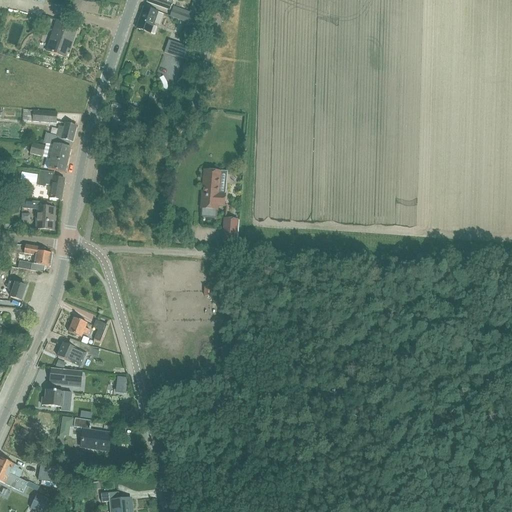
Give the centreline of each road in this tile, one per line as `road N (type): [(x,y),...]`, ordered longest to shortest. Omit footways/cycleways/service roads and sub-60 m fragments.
road 1 (track): [(205,254),(511,273)]
road 2 (unclassified): [(165,511),(148,415),(98,252)]
road 3 (tertiary): [(68,243),(84,143),(132,0)]
road 4 (tertiary): [(0,424),(55,296),(68,243)]
